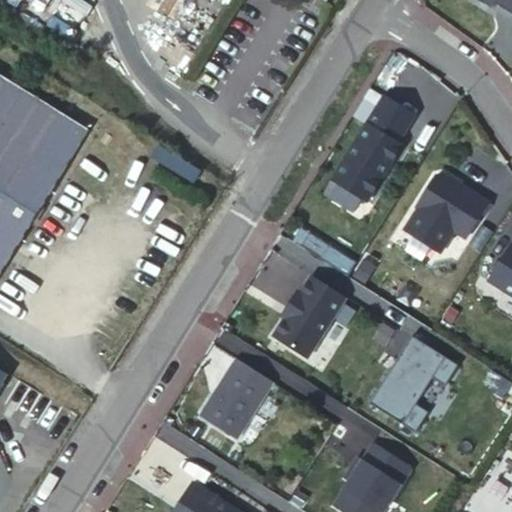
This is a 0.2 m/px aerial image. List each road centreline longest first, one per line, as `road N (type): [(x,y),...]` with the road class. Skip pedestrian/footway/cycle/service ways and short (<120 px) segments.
road 1 (unclassified): [(366,10),(57,511)]
road 2 (unclassified): [(366,10),(456,57),(511,124)]
road 3 (unknown): [(196,133),(271,0)]
